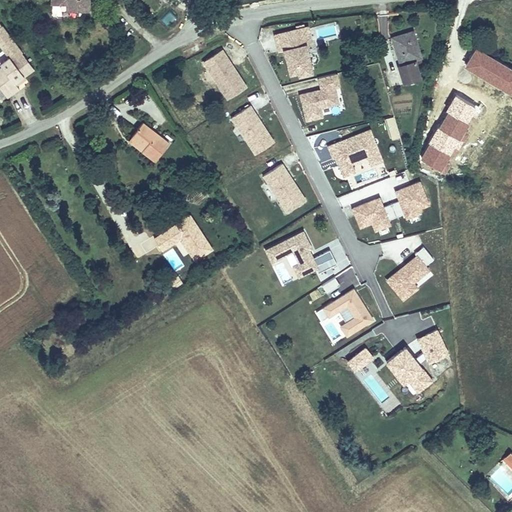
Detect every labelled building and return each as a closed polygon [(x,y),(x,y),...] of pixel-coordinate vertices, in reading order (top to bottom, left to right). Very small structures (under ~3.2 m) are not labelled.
[(45,0),(45,7),(64,8),(63,14),(87,15),(88,0),(45,0)] [(392,64),(398,82),(420,75),(414,57),(419,55),(408,23),(384,32),(395,63),(392,64)] [(311,71),(304,44),(310,43),(306,27),(274,35),(279,51),(281,51),(284,50),(286,57),(290,73),(298,71),(299,74),(311,71)] [(247,87),(222,50),(204,62),(228,99),(247,87)] [(0,101),(0,102),(16,89),(12,85),(9,80),(16,74),(25,67),(14,55),(5,62),(2,58),(0,59),(0,101)] [(463,60),(455,80),(500,97),(508,76),(463,60)] [(322,106),(340,102),(336,85),(340,84),(337,71),(319,76),(322,88),(300,93),(307,119),(324,115),(322,106)] [(16,74),(9,80),(12,85),(20,79),(16,74)] [(276,141),(252,104),(230,116),(257,155),(276,141)] [(393,114),(386,116),(393,140),(400,138),(393,114)] [(139,120),(125,140),(153,159),(167,139),(139,120)] [(372,128),(327,144),(332,159),(336,158),(343,176),(358,172),(354,164),(368,158),(373,165),(384,160),(372,128)] [(447,140),(420,133),(413,161),(440,167),(447,140)] [(307,199),(283,163),(262,175),(286,212),(307,199)] [(421,180),(394,189),(405,219),(422,213),(421,208),(431,203),(421,180)] [(392,225),(380,196),(353,206),(359,228),(372,223),(375,232),(392,225)] [(386,205),(389,218),(395,216),(392,204),(386,205)] [(314,247),(304,229),(265,248),(275,267),(286,262),(294,279),(319,268),(320,271),(337,263),(332,248),(314,256),(311,249),(314,247)] [(435,258),(425,247),(416,252),(417,253),(385,279),(402,300),(420,288),(415,283),(431,270),(428,264),(435,258)] [(326,292),(340,286),(336,277),(322,283),(326,292)] [(354,287),(323,306),(330,318),(348,307),(354,316),(339,324),(347,337),(375,320),(354,287)] [(449,348),(438,324),(419,332),(424,345),(415,352),(406,341),(387,356),(395,366),(402,361),(411,372),(409,374),(419,386),(433,375),(420,358),(427,352),(429,356),(449,348)] [(357,366),(374,352),(366,343),(349,357),(357,366)] [(411,372),(402,361),(395,366),(405,377),(411,372)] [(511,450),(509,447),(501,455),(511,466),(511,450)]
